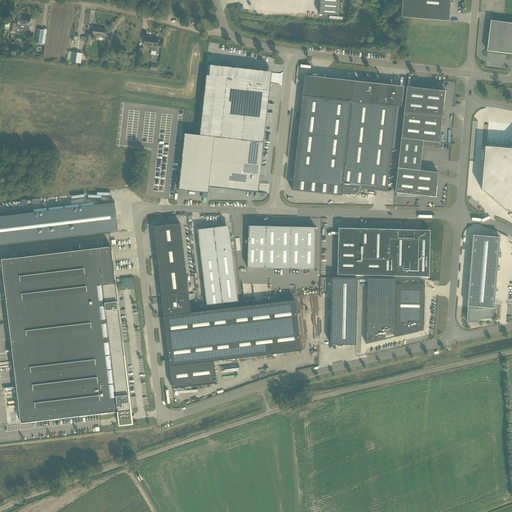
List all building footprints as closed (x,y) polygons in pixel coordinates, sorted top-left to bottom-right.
[(340,16),(341,0),(320,0),(319,15),(340,16)] [(402,0),(401,18),(449,22),(451,3),(453,4),(452,0),(402,0)] [(18,22),(18,25),(25,26),(24,30),(29,31),(29,26),(30,26),(30,24),(31,19),(30,19),(25,18),(19,17),(18,22)] [(491,21),(487,51),(511,54),(511,23),(490,21),(491,21)] [(93,36),(105,38),(106,30),(106,31),(100,30),(100,29),(94,28),(93,36)] [(36,44),(41,45),(44,31),(38,30),(36,44)] [(151,51),(157,52),(157,48),(158,40),(145,38),(144,46),(151,47),(151,51)] [(82,54),(72,53),(71,62),(81,64),(82,54)] [(185,134),(179,190),(208,193),(209,188),(258,193),(272,73),(208,66),(200,136),(185,134)] [(377,84),(305,76),(292,191),(342,196),(342,195),(360,195),(361,189),(387,192),(397,107),(402,108),(403,94),(393,93),(393,86),(393,87),(377,85),(377,84)] [(439,91),(407,88),(395,193),(397,193),(396,196),(417,195),(429,197),(431,197),(436,198),(436,194),(437,194),(437,190),(437,188),(437,186),(438,173),(420,171),(423,147),(439,148),(439,149),(440,145),(439,145),(444,103),(445,102),(444,102),(444,100),(445,100),(445,96),(445,92),(440,91),(439,91)] [(511,149),(485,147),(481,190),(507,212),(508,211),(511,214),(511,149)] [(115,204),(0,217),(0,245),(118,231),(115,204)] [(191,314),(180,224),(153,227),(170,367),(214,362),(301,351),(295,301),(191,314)] [(266,227),(249,227),(249,238),(248,238),(248,268),(315,270),(316,228),(266,227)] [(223,228),(204,230),(205,242),(199,243),(207,306),(238,302),(231,239),(225,240),(223,228)] [(338,239),(338,275),(429,277),(430,239),(429,239),(429,233),(414,233),(414,232),(398,231),(398,230),(359,229),(358,239),(338,239)] [(468,307),(467,323),(481,319),(481,318),(484,319),(492,317),(494,304),(511,305),(511,271),(497,271),(500,238),(473,236),(467,307),(468,307)] [(111,247),(1,261),(21,424),(131,411),(111,247)] [(134,288),(133,277),(121,279),(122,284),(118,284),(118,290),(134,288)] [(332,278),(330,345),(356,346),(357,279),(332,278)] [(368,279),(366,344),(392,338),(392,333),(395,333),(395,337),(401,336),(424,331),(425,286),(396,285),(396,280),(368,279)] [(170,367),(172,389),(216,384),(214,362),(170,367)]
